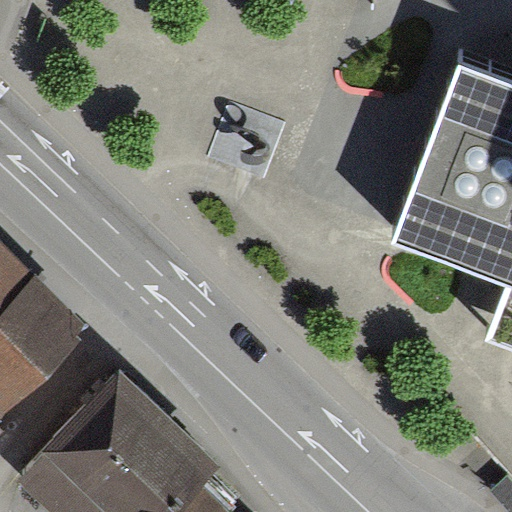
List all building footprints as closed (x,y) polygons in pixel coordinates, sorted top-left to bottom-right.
[(511,58),(462,40),(445,85),(388,242),(492,280),(471,338),(511,352),(511,58)] [(0,306),(32,274),(0,243),(0,306)] [(0,425),(91,333),(32,274),(0,306),(0,425)] [(64,511),(162,511),(200,474),(219,455),(119,356),(14,463),(64,511)] [(239,511),(200,474),(162,511),(239,511)]
